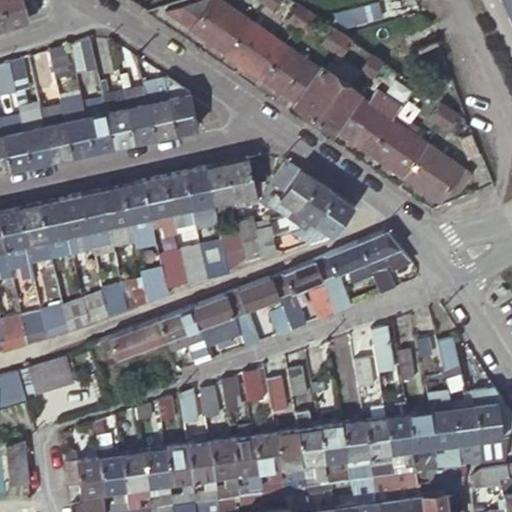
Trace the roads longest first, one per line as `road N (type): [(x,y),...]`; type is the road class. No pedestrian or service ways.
road 1 (residential): [(50,511),(35,434),(445,273)]
road 2 (unclassified): [(0,358),(333,239),(381,198)]
road 3 (residential): [(0,183),(225,133),(256,113)]
road 4 (residential): [(85,1),(256,113)]
road 5 (residential): [(256,113),(381,198)]
